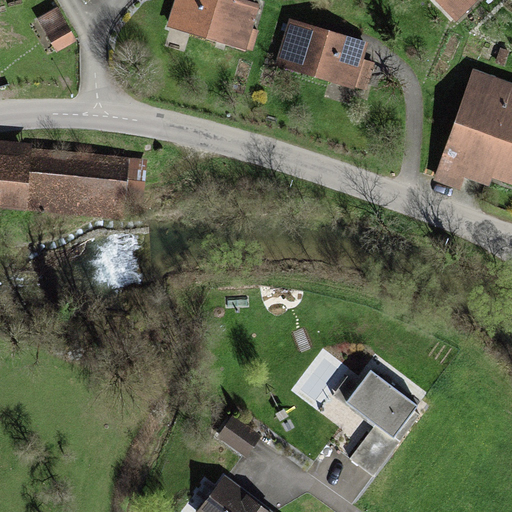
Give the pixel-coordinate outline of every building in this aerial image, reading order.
[(249,9),(219,0),(173,0),(165,26),(237,48),(249,9)] [(469,0),(430,0),(449,20),(469,0)] [(54,21),(33,33),(47,57),(68,45),(54,21)] [(356,49),(285,25),(271,66),(351,93),(355,77),(349,76),(356,49)] [(511,122),(506,120),(511,104),(511,90),(468,74),(428,179),(455,189),(461,172),(511,192),(511,122)] [(0,158),(0,208),(109,216),(114,154),(20,147),(19,160),(0,158)] [(429,403),(367,359),(331,410),(367,434),(352,456),(378,474),(429,403)] [(225,417),(212,434),(237,454),(250,437),(225,417)] [(263,511),(218,477),(191,511),(263,511)]
